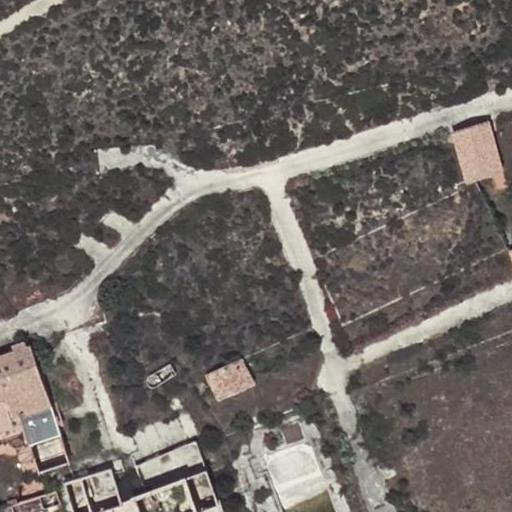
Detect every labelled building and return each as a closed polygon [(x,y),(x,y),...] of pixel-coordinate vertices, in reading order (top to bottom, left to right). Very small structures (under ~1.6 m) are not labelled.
[(452,130),(465,176),(505,164),(491,118),(452,130)] [(40,465),(72,458),(56,402),(50,382),(37,343),(0,353),(0,399),(24,393),(40,465)] [(207,376),(220,398),(253,383),(241,361),(207,376)] [(222,511),(196,439),(135,462),(143,485),(152,482),(155,486),(118,499),(109,466),(59,478),(70,511),(100,511),(111,509),(111,511),(222,511)] [(0,502),(0,511),(25,511),(57,502),(51,486),(0,502)]
